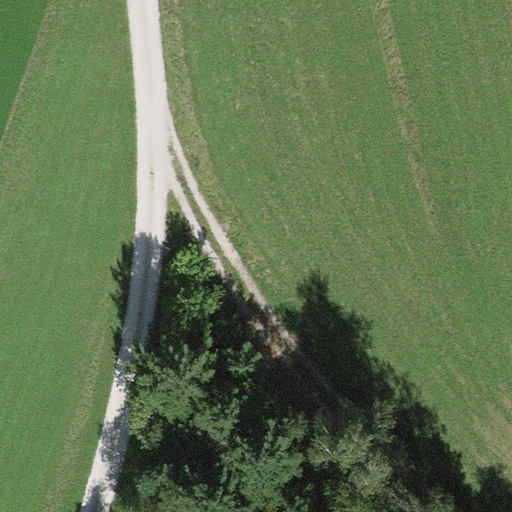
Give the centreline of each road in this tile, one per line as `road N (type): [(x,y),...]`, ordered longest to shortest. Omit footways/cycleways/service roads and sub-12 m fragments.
road 1 (track): [(417,511),(271,349),(159,139)]
road 2 (track): [(159,139),(119,414),(86,511)]
road 3 (track): [(159,139),(152,0)]
